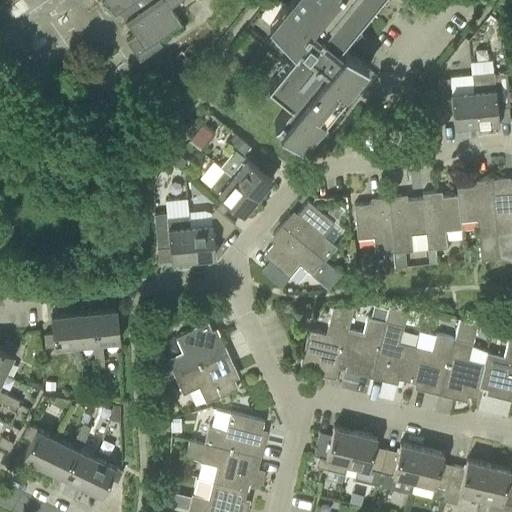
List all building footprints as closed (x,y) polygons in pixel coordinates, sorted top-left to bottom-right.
[(140,58),(162,43),(158,37),(181,21),(170,5),(177,0),(105,0),(114,12),(126,4),(132,13),(125,18),(135,33),(126,39),(140,58)] [(303,145),(368,67),(369,66),(350,51),(359,40),(354,36),(358,31),(353,27),(375,0),(290,0),(270,26),(293,45),(296,41),(301,44),(268,84),(291,102),(275,122),(303,145)] [(499,121),(497,107),(509,105),(507,82),(506,72),(494,73),(494,75),(472,77),(473,90),(476,123),(499,121)] [(454,125),(476,123),(473,90),(451,92),(450,87),(451,87),(450,77),(437,78),(440,110),(452,109),(454,125)] [(220,165),(232,175),(257,196),(272,178),(243,154),(250,145),(243,138),(220,165)] [(215,206),(223,212),(231,203),(243,213),(257,196),(232,175),(218,192),(223,196),(215,206)] [(508,242),(507,233),(511,232),(511,180),(505,181),(504,176),(492,178),(498,243),(508,242)] [(497,243),(498,243),(492,178),(479,179),(479,184),(457,186),(457,194),(462,220),(477,219),(478,235),(479,235),(481,258),(498,256),(497,243)] [(437,261),(436,247),(447,246),(445,229),(462,228),(462,220),(457,194),(436,196),(436,190),(422,192),(423,197),(426,231),(429,262),(437,261)] [(411,232),(426,231),(423,197),(402,199),(401,194),(388,195),(394,251),(395,266),(405,265),(404,250),(413,249),(411,232)] [(375,253),(394,251),(388,195),(376,196),(376,201),(354,203),(357,238),(374,236),(375,253)] [(281,224),(325,260),(337,245),(324,235),(334,222),(308,200),(293,217),(289,214),(281,224)] [(190,224),(193,257),(215,255),(212,225),(223,212),(215,206),(211,211),(212,222),(190,224)] [(193,257),(190,224),(189,214),(167,215),(167,212),(154,213),(157,246),(169,245),(170,259),(193,257)] [(313,274),(325,260),(281,224),(273,233),(277,236),(263,254),(289,276),(300,263),(313,274)] [(407,379),(415,345),(399,341),(403,324),(407,308),(389,304),(388,310),(371,376),(394,382),(395,376),(407,379)] [(339,362),(347,328),(353,305),(332,307),(326,333),(309,329),(300,363),(312,366),(311,371),(335,377),(339,362)] [(95,309),(98,342),(102,341),(119,340),(117,307),(95,309)] [(348,370),(371,376),(388,310),(376,307),(373,317),(367,315),(363,332),(347,328),(339,362),(349,365),(348,370)] [(93,342),(98,342),(95,309),(72,312),(75,344),(93,342)] [(54,346),(75,344),(72,312),(50,314),(52,332),(44,333),(45,345),(54,344),(54,346)] [(476,397),(479,385),(486,351),(472,344),(477,324),(459,320),(454,337),(440,393),(463,399),(464,394),(476,397)] [(485,342),(490,322),(480,320),(475,340),(485,342)] [(175,376),(228,351),(218,330),(213,332),(208,321),(175,335),(183,351),(167,358),(175,376)] [(489,393),(511,399),(511,398),(511,321),(503,355),(486,351),(479,385),(490,388),(489,393)] [(417,387),(440,393),(454,337),(419,328),(415,345),(407,379),(418,382),(417,387)] [(0,370),(3,372),(4,373),(14,353),(14,352),(18,344),(6,339),(2,346),(0,344),(0,370)] [(98,342),(93,342),(94,354),(103,353),(102,341),(98,342)] [(228,351),(175,376),(183,393),(198,385),(206,401),(238,387),(233,375),(237,373),(228,351)] [(104,365),(103,353),(94,354),(95,366),(100,365),(104,365)] [(7,393),(4,401),(15,407),(17,403),(19,399),(7,393)] [(204,442),(260,455),(266,433),(261,431),(264,419),(229,411),(225,428),(209,423),(204,442)] [(86,437),(91,426),(84,422),(79,433),(86,437)] [(23,455),(43,464),(57,436),(37,426),(29,423),(23,434),(31,438),(23,455)] [(343,474),(347,462),(355,430),(333,424),(331,433),(319,430),(311,466),(343,474)] [(355,477),(377,482),(386,447),(374,444),(377,435),(355,430),(347,462),(358,465),(355,477)] [(79,433),(73,444),(77,446),(80,448),(86,437),(79,433)] [(13,440),(2,435),(0,438),(0,443),(9,448),(13,440)] [(43,464),(62,474),(77,446),(73,444),(57,436),(43,464)] [(265,471),(257,469),(260,455),(204,442),(190,438),(185,454),(200,458),(200,460),(202,460),(197,477),(247,489),(248,482),(263,482),(265,471)] [(377,482),(411,490),(422,446),(400,441),(398,450),(386,447),(377,482)] [(82,484),(97,456),(80,448),(77,446),(62,474),(82,484)] [(411,490),(445,499),(453,464),(441,461),(443,452),(422,446),(411,490)] [(97,456),(82,484),(102,494),(110,477),(117,481),(123,469),(97,456)] [(462,491),(480,496),(488,463),(467,458),(464,467),(453,464),(445,499),(457,502),(462,491)] [(485,511),(511,511),(511,510),(511,478),(508,477),(510,468),(488,463),(480,496),(489,498),(485,511)] [(187,511),(192,511),(246,511),(249,502),(244,501),(247,489),(197,477),(196,476),(191,493),(187,511)]
